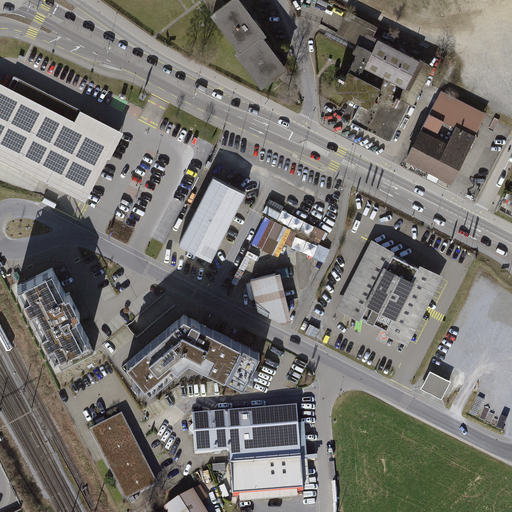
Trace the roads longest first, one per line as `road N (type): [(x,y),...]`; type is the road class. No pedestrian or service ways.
road 1 (residential): [(342,369),(81,237)]
road 2 (secondary): [(296,140),(511,248)]
road 3 (residential): [(511,455),(342,369)]
road 4 (secondary): [(201,95),(39,0)]
road 5 (residential): [(296,140),(311,94),(279,0)]
road 6 (residential): [(342,369),(319,420),(325,511)]
road 7 (secondary): [(86,43),(201,95)]
